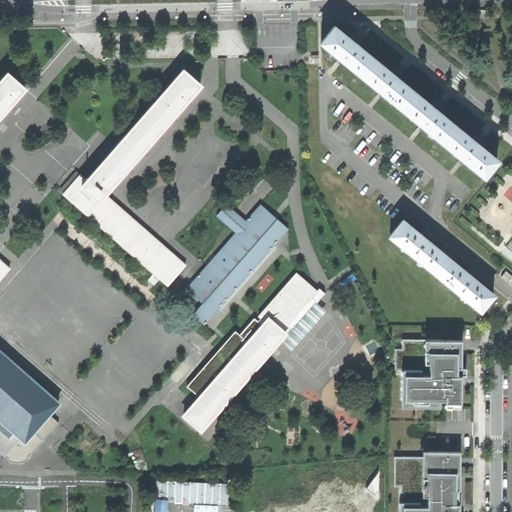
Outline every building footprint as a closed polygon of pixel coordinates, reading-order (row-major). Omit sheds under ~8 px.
[(343,59),(363,76),(376,60),(359,47),(360,46),(356,42),(353,40),(352,41),(335,27),(322,43),(343,59)] [(383,92),(404,109),(417,94),(399,79),(400,78),(397,75),(394,73),(393,74),(376,60),(363,76),(383,92)] [(61,194),(166,285),(183,265),(103,194),(199,85),(181,70),(85,180),(78,174),(61,194)] [(0,276),(7,268),(0,261),(0,114),(23,88),(5,73),(0,79),(0,276)] [(424,125),(444,142),(458,126),(439,112),(441,111),(437,108),(435,106),(434,107),(417,94),(404,109),(424,125)] [(485,175),(498,159),(481,145),(482,144),(479,142),(476,139),(475,140),(458,126),(444,142),(465,158),(485,175)] [(205,325),(289,229),(278,219),(271,227),(266,223),(272,215),(261,205),(187,289),(199,299),(196,303),(201,308),(194,315),(205,325)] [(392,233),(437,270),(450,255),(444,251),(429,238),(430,237),(427,235),(425,233),(424,234),(404,218),(392,233)] [(482,306),(494,292),(475,276),(476,274),(473,272),(471,270),(469,271),(450,255),(437,270),(482,306)] [(183,414),(200,429),(290,326),(287,323),(316,290),(296,272),(258,315),(264,321),(262,324),(254,317),(239,333),(234,329),(186,385),(199,396),(183,414)] [(398,367),(398,402),(436,404),(436,396),(453,396),(454,371),(461,371),(461,365),(456,364),(456,336),(418,335),(418,340),(401,339),(402,348),(394,347),(394,367),(398,367)] [(0,436),(18,453),(34,434),(32,432),(58,402),(0,352),(0,436)] [(31,455),(43,441),(34,434),(18,453),(0,436),(0,452),(3,455),(5,459),(12,461),(19,462),(25,460),(31,455)] [(401,502),(395,502),(394,511),(455,511),(455,499),(450,499),(450,487),(455,487),(456,448),(418,449),(417,455),(416,494),(421,493),(420,502),(401,502)] [(401,484),(401,502),(420,502),(421,493),(416,494),(417,455),(393,455),(393,483),(401,484)] [(194,502),(226,503),(226,483),(174,481),(173,501),(194,502)]
